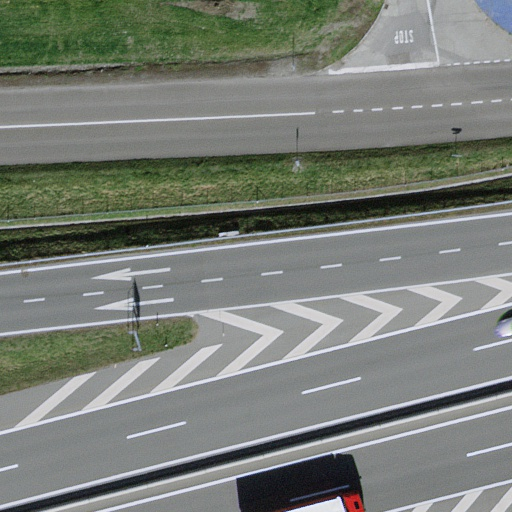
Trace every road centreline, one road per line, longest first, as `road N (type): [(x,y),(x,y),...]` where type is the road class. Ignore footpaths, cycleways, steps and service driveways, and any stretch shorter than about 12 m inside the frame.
road 1 (motorway): [(511,337),(0,469)]
road 2 (motorway): [(511,241),(0,302)]
road 3 (tertiary): [(0,125),(443,104)]
road 4 (motorway): [(250,511),(511,446)]
